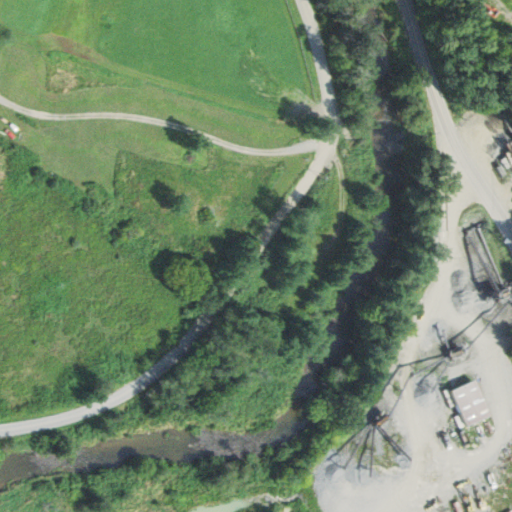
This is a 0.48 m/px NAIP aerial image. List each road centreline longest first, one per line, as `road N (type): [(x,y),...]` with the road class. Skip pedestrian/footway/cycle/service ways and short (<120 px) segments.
road 1 (tertiary): [(0,431),(84,413),(154,375),(196,335),(316,170),(333,140),(335,114),(305,0)]
road 2 (tertiary): [(511,234),(454,137),(414,0)]
